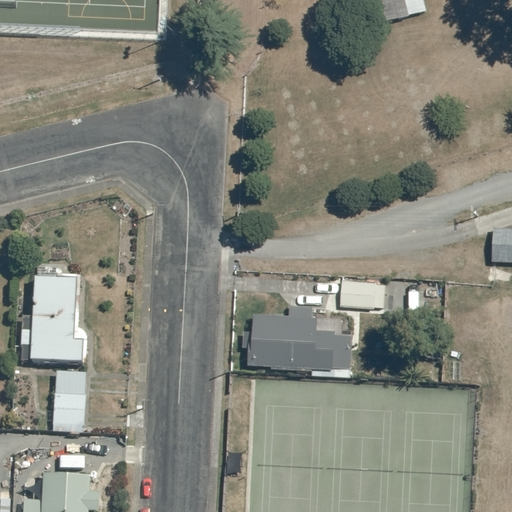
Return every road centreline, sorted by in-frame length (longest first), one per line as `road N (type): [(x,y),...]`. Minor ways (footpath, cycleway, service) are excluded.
road 1 (unclassified): [(151,142),(171,155),(189,204),(172,511)]
road 2 (unclassified): [(151,142),(118,141),(0,170)]
